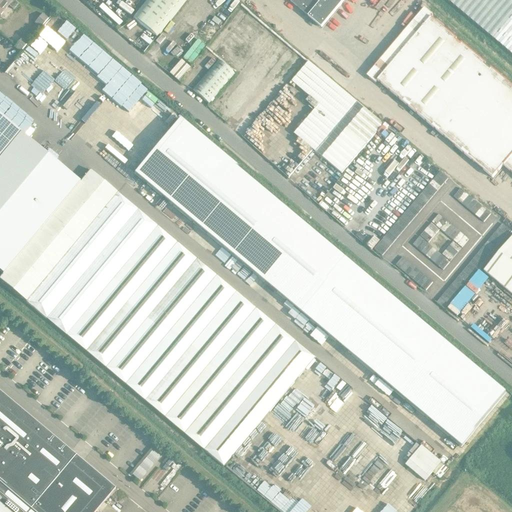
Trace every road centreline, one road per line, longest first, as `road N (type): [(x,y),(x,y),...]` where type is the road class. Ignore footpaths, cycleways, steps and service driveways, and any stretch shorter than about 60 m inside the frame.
road 1 (unclassified): [(511,379),(67,0)]
road 2 (unknown): [(278,0),(511,204)]
